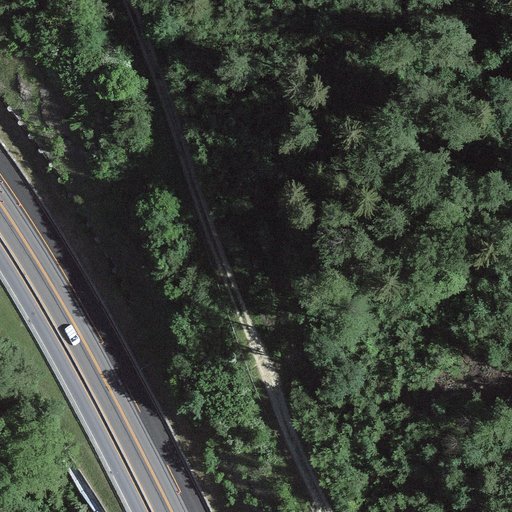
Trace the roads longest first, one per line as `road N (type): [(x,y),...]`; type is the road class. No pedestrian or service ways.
road 1 (track): [(129,0),(225,269),(326,511)]
road 2 (primary): [(0,209),(70,322),(167,511)]
